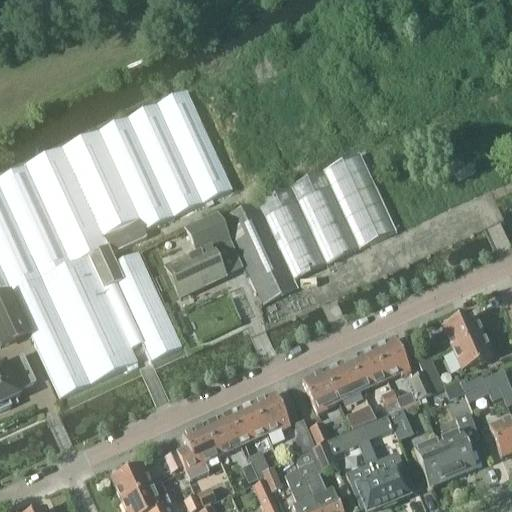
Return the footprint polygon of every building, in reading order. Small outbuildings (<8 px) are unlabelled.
[(60,401),(137,366),(104,293),(114,288),(150,369),(182,354),(178,346),(138,257),(116,266),(111,256),(147,239),(144,234),(232,193),(186,94),(24,168),(25,170),(0,181),(0,299),(11,294),(60,401)] [(361,157),(324,174),(258,205),(258,204),(256,205),(223,221),(263,307),(297,291),(293,282),(397,234),(361,157)] [(185,231),(197,257),(167,272),(180,300),(224,279),(212,253),(231,245),(218,216),(185,231)] [(163,269),(155,251),(145,256),(153,274),(163,269)] [(11,295),(0,300),(0,348),(0,349),(30,336),(11,295)] [(452,352),(483,338),(473,316),(442,329),(452,352)] [(483,338),(452,352),(462,374),(493,361),(483,338)] [(373,352),(387,383),(400,376),(401,379),(410,375),(395,342),(373,352)] [(414,353),(419,366),(428,362),(422,350),(414,353)] [(353,379),(360,395),(387,383),(373,352),(351,362),(357,378),(353,379)] [(3,360),(0,361),(0,414),(12,409),(9,403),(21,398),(18,393),(36,385),(24,357),(6,366),(3,360)] [(325,374),(338,405),(360,395),(353,379),(357,378),(351,362),(325,374)] [(419,366),(423,376),(433,396),(441,393),(428,362),(419,366)] [(338,405),(325,374),(302,385),(318,417),(327,413),(326,411),(338,405)] [(493,378),(502,400),(503,400),(507,410),(511,407),(511,395),(503,374),(493,378)] [(423,376),(409,382),(418,403),(433,396),(423,376)] [(502,400),(493,378),(483,382),(489,397),(492,404),(502,400)] [(475,385),(481,400),(489,397),(483,382),(476,385),(475,385)] [(391,393),(381,398),(387,409),(397,404),(391,393)] [(290,430),(276,397),(253,407),(266,436),(279,430),(281,434),(290,430)] [(234,433),(240,448),(266,436),(253,407),(231,417),(237,432),(234,433)] [(351,433),(356,430),(374,422),(375,422),(370,409),(345,420),(351,433)] [(404,415),(389,421),(399,444),(413,438),(404,415)] [(205,429),(218,458),(240,448),(234,433),(237,432),(231,417),(205,429)] [(461,435),(437,444),(441,454),(453,481),(476,471),(466,446),(478,441),(468,418),(456,422),(461,435)] [(387,421),(357,433),(368,458),(388,508),(411,499),(409,496),(413,494),(397,457),(377,466),(368,445),(393,435),(387,421)] [(511,455),(511,421),(511,422),(489,431),(501,460),(511,455)] [(330,442),(323,425),(310,431),(317,448),(330,442)] [(208,473),(206,468),(204,464),(218,458),(205,429),(182,439),(187,450),(177,455),(189,482),(208,473)] [(294,438),(301,455),(316,448),(309,432),(294,438)] [(357,433),(328,445),(334,460),(358,450),(366,470),(346,478),(359,511),(379,511),(388,508),(368,458),(357,433)] [(441,454),(437,444),(414,454),(429,490),(453,481),(441,454)] [(322,475),(336,469),(326,446),(312,453),(322,475)] [(248,460),(256,478),(269,472),(261,454),(248,460)] [(171,477),(183,471),(176,455),(164,460),(171,477)] [(299,473),(316,511),(340,511),(333,495),(327,498),(308,455),(294,461),(299,473)] [(121,503),(151,489),(142,467),(111,481),(121,503)] [(263,476),(271,495),(282,489),(274,471),(263,476)] [(316,511),(299,473),(285,479),(298,510),(294,511),(316,511)] [(151,489),(121,503),(124,511),(170,511),(169,508),(170,507),(160,485),(151,489)] [(265,486),(255,491),(264,511),(275,506),(265,486)] [(203,510),(216,504),(210,491),(197,497),(203,510)] [(187,511),(200,511),(201,511),(195,499),(184,504),(187,511)]
